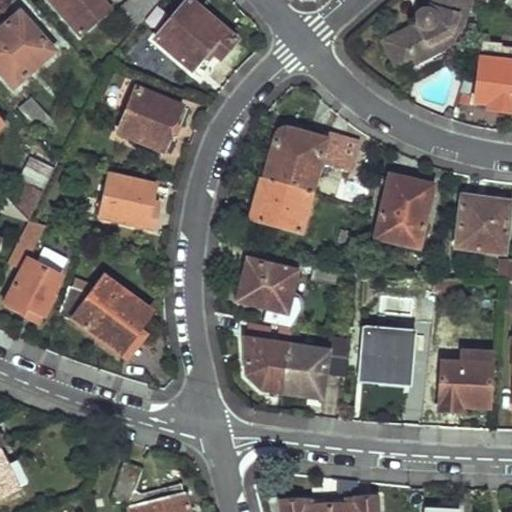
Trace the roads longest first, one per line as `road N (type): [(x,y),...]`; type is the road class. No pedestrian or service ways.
road 1 (residential): [(302,42),(230,114),(207,161),(188,260),(193,338),(213,430)]
road 2 (residential): [(511,460),(213,430)]
road 3 (residential): [(302,42),(364,103),(415,137),(511,157)]
road 4 (residential): [(213,430),(82,397),(0,362)]
